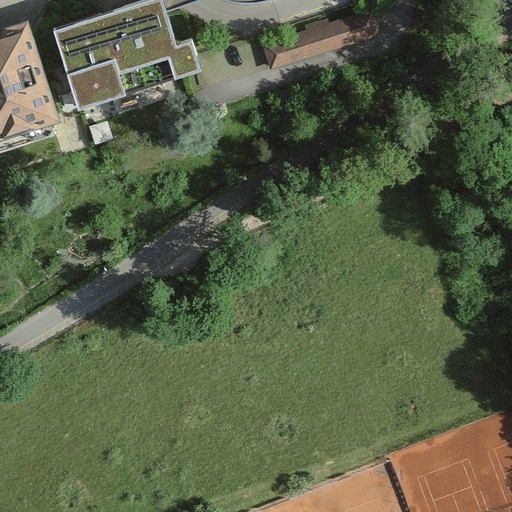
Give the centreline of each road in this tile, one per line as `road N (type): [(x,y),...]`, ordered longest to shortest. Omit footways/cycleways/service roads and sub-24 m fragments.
road 1 (unclassified): [(0,343),(204,213),(485,2)]
road 2 (track): [(511,153),(313,215),(204,213)]
